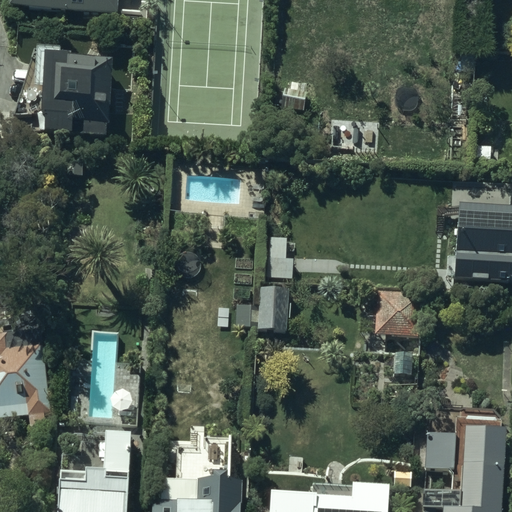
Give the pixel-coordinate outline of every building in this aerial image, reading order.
[(3,0),(3,10),(113,17),(114,0),(3,0)] [(319,46),(290,42),(287,65),(316,70),(319,46)] [(105,66),(34,63),(32,123),(38,123),(37,137),(103,139),(105,66)] [(511,211),(452,210),(449,286),(511,288),(511,211)] [(295,240),(267,238),(265,280),(292,282),(295,240)] [(287,292),(256,291),(255,334),(287,334),(287,292)] [(417,293),(373,294),(374,339),(417,338),(417,293)] [(35,334),(0,337),(0,421),(25,419),(26,428),(44,426),(35,334)] [(277,422),(251,421),(248,488),(281,490),(282,477),(339,479),(342,431),(350,432),(350,422),(342,422),(343,395),(313,394),(312,413),(277,412),(277,422)] [(457,439),(422,438),(421,472),(456,473),(455,497),(419,495),(418,511),(436,511),(494,511),(498,434),(458,432),(457,439)] [(154,505),(147,505),(147,511),(234,511),(235,488),(221,488),(221,481),(202,481),(202,457),(173,457),(173,485),(154,485),(154,505)] [(54,488),(50,488),(49,511),(121,511),(121,478),(54,478),(54,488)] [(348,490),(307,489),(306,503),(264,501),(263,511),(382,511),(383,493),(348,492),(348,490)]
